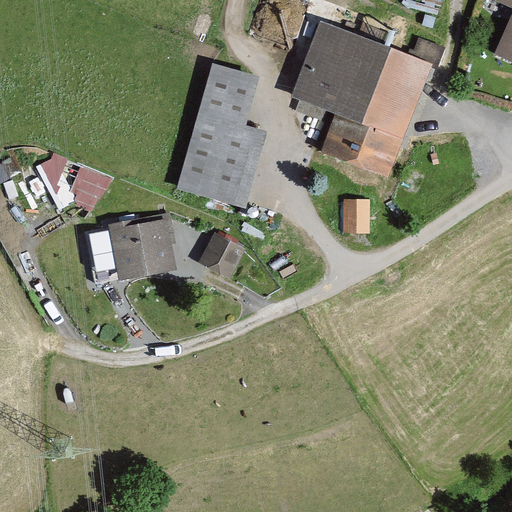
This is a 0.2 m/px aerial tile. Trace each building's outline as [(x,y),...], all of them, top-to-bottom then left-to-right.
[(511,0),(494,0),(493,4),(511,12),(511,13),(493,56),(511,64),(511,0)] [(388,174),(431,66),(320,23),(290,97),(335,115),(322,148),(388,174)] [(258,79),(211,66),(175,187),(244,207),(266,133),(244,127),(258,79)] [(39,173),(65,184),(63,190),(96,204),(111,169),(51,144),(39,173)] [(369,226),(370,200),(342,200),(341,225),(369,226)] [(163,215),(108,225),(118,280),(173,270),(163,215)] [(240,251),(213,235),(197,262),(224,278),(240,251)]
